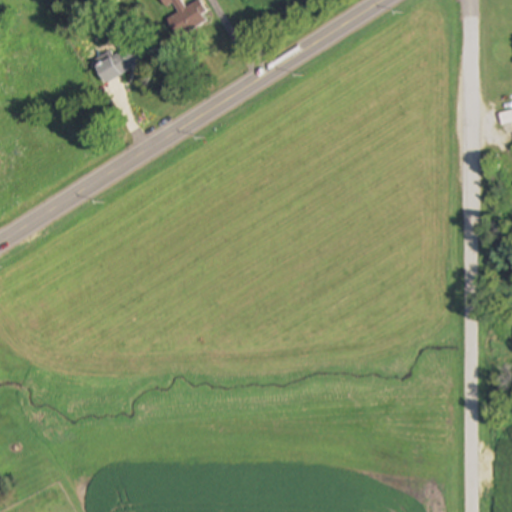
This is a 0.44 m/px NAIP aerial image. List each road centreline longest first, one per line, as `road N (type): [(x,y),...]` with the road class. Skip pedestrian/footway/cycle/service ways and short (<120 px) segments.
road 1 (residential): [(450,511),(447,0)]
road 2 (secondary): [(0,239),(375,0)]
